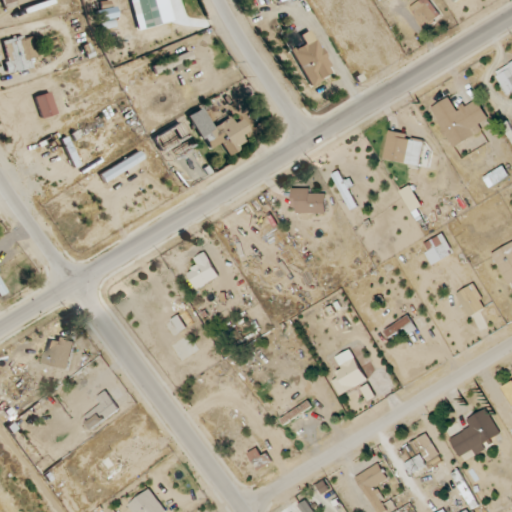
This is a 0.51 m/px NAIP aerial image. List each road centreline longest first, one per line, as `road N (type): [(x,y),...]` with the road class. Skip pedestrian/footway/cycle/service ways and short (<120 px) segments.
road 1 (residential): [(0,331),(511,20)]
road 2 (residential): [(244,511),(0,178)]
road 3 (residential): [(242,508),(511,345)]
road 4 (residential): [(219,0),(311,142)]
